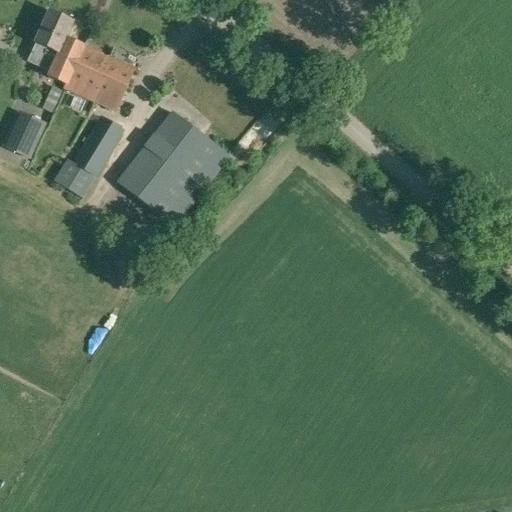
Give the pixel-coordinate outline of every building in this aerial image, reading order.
[(36,43),(28,63),(49,72),(46,77),(67,87),(86,46),(83,44),(66,37),(73,22),(49,12),(35,43),(36,43)] [(65,91),(64,93),(66,91),(116,114),(136,68),(86,46),(65,91)] [(30,161),(47,125),(18,112),(2,148),(30,161)] [(176,229),(231,157),(172,112),(116,183),(176,229)] [(83,199),(125,131),(101,116),(77,155),(73,163),(67,160),(54,182),(83,199)]
